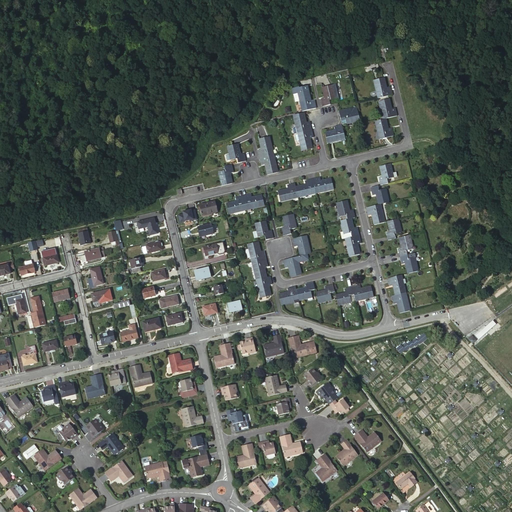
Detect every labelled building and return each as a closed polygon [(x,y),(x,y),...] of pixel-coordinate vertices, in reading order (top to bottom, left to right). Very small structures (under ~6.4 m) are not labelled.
[(392,94),(391,91),(387,92),(385,86),(384,81),(375,83),(378,98),(379,102),(386,101),(388,100),(393,99),(392,95),(392,94)] [(325,100),(322,101),(323,107),(325,106),(326,106),(331,105),(330,101),(339,99),(336,85),(323,88),(325,100)] [(305,89),(289,93),(291,103),(296,102),(299,112),(306,111),(312,109),(314,109),(312,103),(309,104),(305,89)] [(397,117),(395,110),(391,110),(390,108),(389,102),(380,104),(383,117),(388,116),(389,119),(395,118),(397,117)] [(347,110),(339,112),(339,114),(340,119),(342,125),(345,124),(346,126),(360,122),(360,120),(358,114),(358,112),(357,109),(354,109),(350,109),(351,111),(347,112),(347,110)] [(311,125),(310,123),(307,124),(304,114),(297,115),(293,116),(295,126),(296,129),(297,133),(297,134),(308,132),(312,131),(311,126),(311,125)] [(380,121),(375,123),(379,140),(392,137),(391,129),(387,130),(386,127),(385,120),(380,121)] [(325,136),(327,145),(341,142),(341,144),(346,143),(345,141),(342,127),(333,129),(334,133),(333,134),(325,136)] [(308,132),(297,134),(298,140),(301,153),(312,150),(310,140),(314,140),(313,138),(312,131),(308,132)] [(260,149),(257,150),(258,154),(258,155),(259,157),(273,154),(269,137),(258,140),(259,145),(260,149)] [(236,160),(237,164),(242,163),(246,162),(245,157),(244,154),(240,155),(238,146),(235,147),(228,148),(229,156),(231,161),(236,160)] [(274,158),(273,154),(259,157),(259,159),(261,165),(261,166),(264,165),(265,169),(267,175),(268,175),(270,174),(276,173),(278,173),(277,169),(274,158)] [(391,171),(389,162),(378,164),(380,172),(381,174),(377,175),(380,184),(381,184),(387,182),(386,178),(392,176),(391,171)] [(232,166),(231,165),(224,167),(224,170),(218,172),(221,182),(222,187),(226,186),(232,184),(231,183),(230,179),(229,174),(233,173),(232,166)] [(314,185),(316,194),(325,192),(334,190),(332,179),(323,181),(322,181),(321,179),(313,180),(314,185)] [(299,198),(313,195),(316,194),(314,185),(313,180),(305,182),(305,186),(304,186),(295,188),(297,199),(299,198)] [(380,188),(379,184),(369,186),(371,194),(376,193),(378,203),(384,202),(389,201),(387,195),(385,186),(380,188)] [(285,191),(277,193),(279,203),(297,199),(295,188),(294,185),(286,187),(287,190),(285,191)] [(266,206),(264,195),(256,197),(254,197),(253,194),(245,196),(248,211),(252,210),(266,206)] [(248,211),(245,196),(237,198),(238,201),(235,202),(228,204),(231,215),(248,211)] [(348,200),(337,202),(341,216),(348,215),(349,219),(352,218),(355,217),(354,210),(350,211),(348,200)] [(206,204),(199,206),(201,217),(216,213),(214,203),(206,204)] [(374,204),(366,206),(367,209),(368,214),(372,214),(375,224),(386,221),(384,216),(382,207),(375,209),(374,204)] [(297,229),(293,214),(285,216),(283,217),(285,224),(286,228),(283,229),(283,232),(284,236),(291,234),(290,230),(297,229)] [(154,218),(137,222),(138,229),(147,227),(149,235),(157,234),(156,226),(154,218)] [(354,229),(352,218),(349,219),(345,219),(341,220),(345,234),(352,233),(353,237),(359,235),(358,228),(354,229)] [(397,218),(389,220),(392,231),(388,232),(390,239),(397,237),(396,232),(403,231),(401,223),(400,218),(397,218)] [(123,229),(121,220),(114,222),(116,231),(123,229)] [(270,231),(268,220),(264,221),(257,223),(261,237),(266,235),(268,240),(275,239),(273,230),(270,231)] [(212,226),(198,229),(199,234),(200,238),(215,235),(214,230),(212,226)] [(116,233),(115,231),(108,233),(110,243),(114,242),(118,241),(117,237),(116,233)] [(88,232),(78,234),(79,240),(81,246),(90,244),(88,232)] [(409,253),(408,249),(413,248),(410,234),(401,236),(403,247),(400,248),(401,255),(409,253)] [(359,236),(359,235),(353,237),(349,238),(346,239),(349,254),(350,258),(360,256),(359,251),(358,245),(361,244),(359,236)] [(294,246),(294,248),(297,247),(300,257),(305,255),(309,254),(308,249),(305,236),(292,239),(294,246)] [(40,240),(34,242),(36,248),(43,246),(42,240),(40,240)] [(34,242),(27,243),(28,250),(29,253),(36,251),(34,242)] [(160,244),(159,243),(145,246),(145,247),(141,248),(143,254),(147,253),(147,254),(161,250),(160,246),(160,244)] [(260,253),(258,243),(254,243),(247,245),(251,259),(256,258),(257,262),(258,262),(266,260),(265,257),(264,252),(260,253)] [(216,245),(203,248),(204,252),(205,256),(218,253),(216,245)] [(101,248),(84,252),(85,256),(81,257),(81,260),(82,263),(100,259),(98,252),(102,251),(101,248)] [(55,249),(41,252),(44,266),(58,263),(55,249)] [(409,253),(401,255),(403,264),(407,263),(410,274),(418,272),(419,272),(419,270),(418,266),(416,258),(410,259),(409,253)] [(283,261),(285,267),(288,267),(290,275),(291,278),(294,277),(298,276),(301,275),(297,258),(283,261)] [(132,261),(129,262),(131,270),(140,268),(141,268),(140,264),(139,259),(132,261)] [(267,263),(266,260),(258,262),(257,262),(258,266),(252,268),(255,280),(258,280),(266,278),(263,269),(268,267),(267,263)] [(26,267),(19,268),(21,276),(35,272),(33,265),(32,265),(31,261),(25,262),(26,267)] [(0,265),(0,267),(8,266),(9,271),(15,269),(13,262),(0,265)] [(8,266),(0,267),(0,276),(9,274),(9,271),(8,266)] [(209,268),(194,272),(195,276),(196,280),(211,277),(209,268)] [(98,269),(90,271),(91,277),(87,278),(88,283),(89,287),(102,284),(98,269)] [(163,271),(151,273),(153,282),(165,279),(164,275),(163,271)] [(395,277),(388,279),(389,286),(392,286),(395,296),(398,295),(405,293),(403,285),(402,280),(401,276),(395,277)] [(270,277),(266,278),(258,280),(255,280),(256,284),(260,301),(271,299),(270,295),(268,288),(272,287),(270,277)] [(316,290),(314,281),(307,283),(305,284),(306,288),(296,290),(298,297),(299,300),(299,301),(308,299),(313,298),(311,292),(316,290)] [(326,291),(317,293),(318,298),(319,304),(332,300),(331,294),(336,293),(334,285),(325,287),(326,291)] [(362,285),(354,287),(355,294),(356,296),(356,298),(357,301),(376,296),(375,290),(374,286),(363,289),(362,285)] [(221,286),(212,288),(213,292),(214,296),(223,294),(221,286)] [(279,303),(280,306),(293,302),(295,302),(299,301),(299,300),(298,297),(296,290),(295,286),(293,286),(288,288),(286,288),(287,292),(278,295),(278,296),(278,299),(279,303)] [(346,293),(337,295),(338,302),(339,305),(352,302),(351,297),(356,296),(355,294),(354,287),(346,289),(346,293)] [(153,288),(142,290),(144,299),(155,296),(154,291),(153,288)] [(66,290),(52,294),(54,302),(69,299),(68,294),(66,290)] [(104,292),(91,294),(92,299),(93,303),(106,300),(104,292)] [(407,302),(405,293),(398,295),(395,296),(391,297),(393,302),(393,304),(396,303),(399,314),(400,314),(408,312),(409,312),(409,309),(407,302)] [(177,296),(159,300),(161,309),(179,305),(178,301),(177,296)] [(35,298),(30,299),(34,313),(31,314),(34,328),(45,325),(41,311),(38,297),(35,298)] [(18,300),(15,300),(18,315),(25,313),(22,299),(18,300)] [(112,304),(113,310),(124,308),(129,307),(128,301),(112,304)] [(239,302),(228,304),(230,313),(236,311),(242,310),(239,302)] [(214,305),(203,308),(205,316),(211,315),(217,313),(214,305)] [(181,314),(165,317),(167,326),(183,322),(182,318),(181,314)] [(157,320),(141,323),(144,333),(152,331),(160,329),(157,320)] [(493,321),(476,336),(479,340),(496,325),(493,321)] [(129,331),(120,333),(122,342),(130,340),(137,338),(135,329),(134,325),(128,326),(129,331)] [(111,333),(99,336),(100,340),(101,345),(114,342),(111,333)] [(420,344),(420,345),(428,338),(425,334),(417,341),(420,344)] [(74,336),(63,338),(65,347),(70,346),(76,344),(74,336)] [(274,337),(271,338),(272,344),(262,347),(264,358),(282,354),(278,336),(274,337)] [(239,343),(243,357),(255,354),(251,338),(247,339),(244,340),(244,342),(239,343)] [(291,339),(287,340),(292,360),(310,355),(308,344),(300,346),(297,347),(295,338),(291,339)] [(56,343),(42,346),(44,352),(51,351),(58,349),(56,343)] [(224,345),(220,346),(223,356),(220,356),(212,358),(215,369),(233,365),(230,350),(228,344),(224,345)] [(29,356),(21,357),(23,366),(36,363),(34,355),(35,354),(34,347),(27,349),(29,356)] [(179,353),(168,355),(172,373),(192,369),(192,366),(191,362),(181,364),(181,360),(179,353)] [(0,371),(8,370),(8,368),(7,368),(12,366),(9,354),(0,356),(0,371)] [(133,365),(129,366),(134,387),(152,382),(149,371),(141,373),(139,374),(137,364),(133,365)] [(106,375),(109,387),(121,384),(123,383),(120,369),(115,370),(111,371),(111,374),(106,375)] [(311,369),(302,376),(306,381),(304,382),(308,388),(320,380),(311,369)] [(94,375),(92,376),(94,385),(90,386),(83,388),(85,398),(104,394),(99,373),(94,375)] [(275,376),(263,379),(267,397),(286,393),(284,386),(278,387),(275,376)] [(190,378),(179,381),(181,387),(182,391),(179,392),(180,397),(196,394),(195,388),(194,383),(191,384),(191,382),(190,378)] [(67,385),(66,382),(63,383),(58,384),(60,393),(61,397),(65,396),(75,394),(73,383),(69,384),(67,385)] [(315,393),(319,399),(322,397),(325,402),(335,395),(327,383),(315,393)] [(234,384),(220,387),(221,393),(222,395),(224,394),(225,400),(237,397),(234,384)] [(57,398),(54,385),(49,386),(46,386),(46,389),(44,390),(40,391),(43,402),(57,398)] [(13,395),(10,397),(16,404),(18,402),(13,395)] [(10,397),(5,401),(17,418),(33,406),(26,397),(18,402),(16,404),(10,397)] [(289,407),(287,398),(282,400),(280,400),(280,404),(273,406),(276,417),(287,414),(286,410),(286,408),(289,407)] [(333,401),(327,406),(334,414),(336,412),(337,413),(339,415),(343,412),(347,410),(348,409),(341,400),(336,404),(333,401)] [(192,406),(181,409),(186,427),(203,423),(202,416),(195,418),(192,406)] [(233,413),(232,409),(225,411),(227,421),(230,421),(231,424),(243,422),(240,411),(233,413)] [(95,417),(85,424),(89,430),(87,432),(91,437),(103,429),(95,417)] [(62,426),(57,430),(65,441),(70,437),(71,439),(72,438),(77,435),(69,423),(63,427),(62,426)] [(358,431),(352,436),(365,453),(380,441),(373,432),(366,437),(364,439),(358,431)] [(112,433),(97,445),(101,451),(107,447),(114,456),(123,449),(112,433)] [(206,449),(207,449),(204,438),(201,439),(200,434),(190,437),(193,448),(198,447),(199,451),(201,450),(206,449)] [(284,435),(277,436),(282,457),(301,453),(298,442),(289,444),(286,445),(284,435)] [(343,449),(333,456),(341,466),(356,454),(345,439),(339,444),(343,449)] [(266,440),(257,442),(259,450),(262,449),(263,455),(274,453),(272,444),(272,442),(266,443),(266,440)] [(251,443),(243,445),(245,455),(243,455),(234,457),(236,468),(255,464),(251,443)] [(47,455),(41,448),(33,454),(45,469),(61,458),(58,454),(57,451),(48,458),(47,455)] [(55,449),(47,455),(48,458),(57,451),(55,449)] [(199,451),(200,456),(186,459),(181,460),(183,467),(188,466),(190,477),(202,474),(200,466),(199,464),(208,462),(207,454),(206,449),(201,450),(199,451)] [(321,454),(317,458),(323,465),(320,467),(314,473),(320,481),(335,470),(323,453),(321,454)] [(314,460),(320,467),(323,465),(317,458),(314,460)] [(122,481),(131,475),(120,460),(104,472),(108,478),(110,481),(118,475),(122,481)] [(144,465),(143,465),(146,477),(157,475),(159,480),(165,479),(165,477),(169,476),(165,460),(161,461),(148,464),(148,460),(143,461),(144,465)] [(66,465),(55,473),(60,479),(59,480),(62,485),(73,477),(69,472),(71,470),(69,468),(66,465)] [(2,468),(0,469),(0,482),(2,485),(10,479),(2,468)] [(409,472),(395,483),(400,490),(404,487),(407,484),(410,487),(417,482),(409,472)] [(265,495),(269,492),(258,477),(248,485),(254,494),(251,497),(255,503),(256,502),(265,495)] [(11,486),(3,492),(11,503),(19,497),(18,496),(21,494),(21,493),(18,488),(16,488),(14,484),(11,486)] [(80,509),(96,497),(91,491),(90,489),(82,495),(76,487),(68,494),(80,509)] [(383,493),(372,502),(377,509),(382,505),(388,501),(383,493)] [(272,496),(261,505),(265,511),(267,510),(268,511),(274,511),(282,506),(279,501),(277,502),(272,496)] [(14,506),(11,508),(14,511),(25,511),(24,509),(22,506),(20,507),(18,503),(14,506)] [(192,505),(179,503),(178,511),(194,511),(195,509),(192,509),(192,505)]
